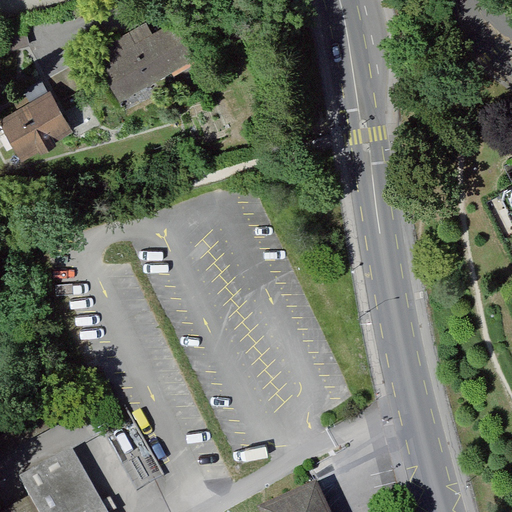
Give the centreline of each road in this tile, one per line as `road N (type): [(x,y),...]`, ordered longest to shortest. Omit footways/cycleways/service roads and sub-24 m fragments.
road 1 (unknown): [(334,442),(226,211),(173,219),(284,469)]
road 2 (tertiary): [(340,0),(390,299),(440,511)]
road 3 (unknown): [(194,511),(77,261),(173,219)]
